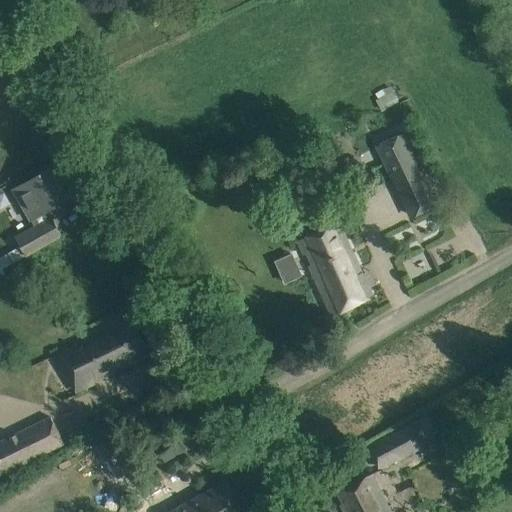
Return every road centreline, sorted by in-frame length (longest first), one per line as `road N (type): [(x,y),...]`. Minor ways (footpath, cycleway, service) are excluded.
road 1 (unclassified): [(287,511),(8,0)]
road 2 (track): [(229,405),(511,238)]
